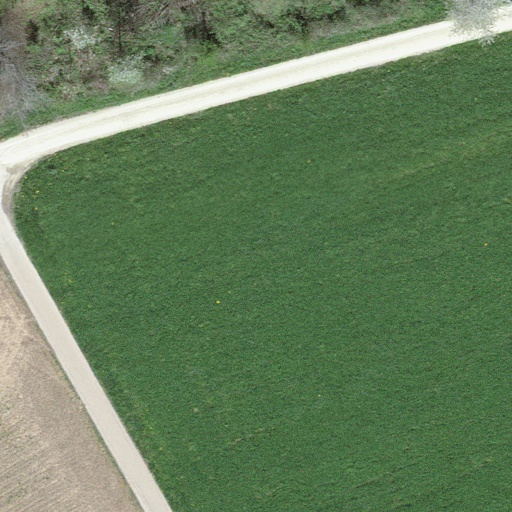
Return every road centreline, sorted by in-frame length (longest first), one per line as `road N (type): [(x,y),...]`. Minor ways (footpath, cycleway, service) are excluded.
road 1 (track): [(511,24),(0,164)]
road 2 (track): [(158,511),(0,226)]
